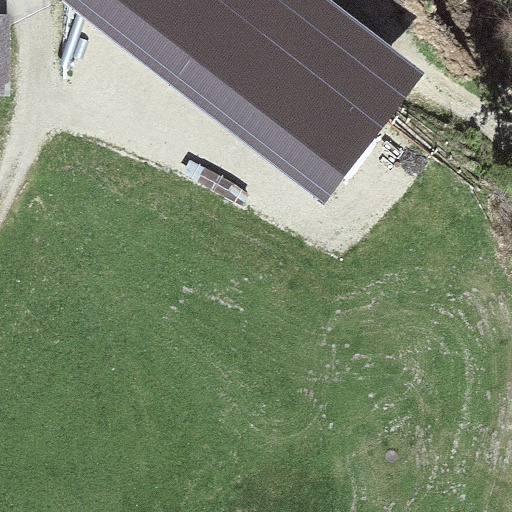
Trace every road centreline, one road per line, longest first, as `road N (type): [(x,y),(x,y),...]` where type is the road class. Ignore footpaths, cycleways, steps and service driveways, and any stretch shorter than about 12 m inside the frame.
road 1 (track): [(0,211),(34,99),(21,0)]
road 2 (track): [(511,142),(357,0)]
